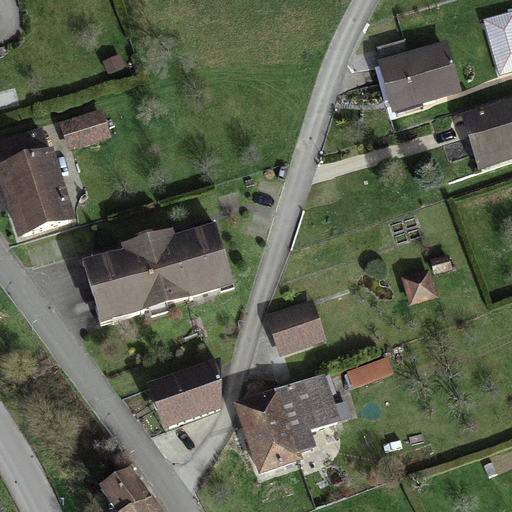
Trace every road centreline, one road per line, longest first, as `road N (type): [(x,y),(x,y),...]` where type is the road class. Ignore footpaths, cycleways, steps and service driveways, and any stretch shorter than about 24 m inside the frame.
road 1 (residential): [(369,0),(321,87),(226,425),(178,498)]
road 2 (residential): [(178,498),(0,263)]
